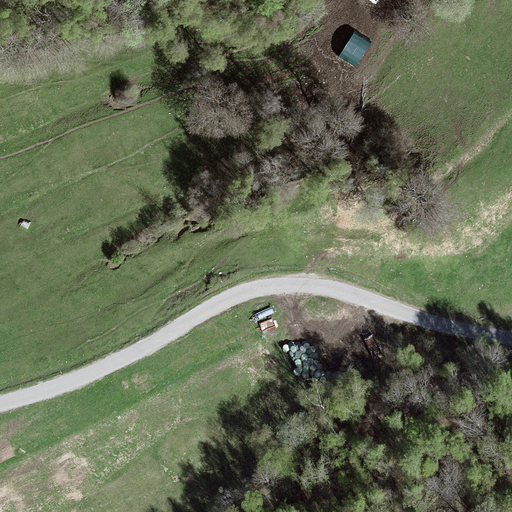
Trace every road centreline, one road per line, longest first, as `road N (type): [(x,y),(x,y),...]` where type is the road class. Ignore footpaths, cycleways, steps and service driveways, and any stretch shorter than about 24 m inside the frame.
road 1 (track): [(511,334),(423,324),(317,279),(220,308),(96,374),(0,397)]
road 2 (track): [(303,511),(371,438),(511,361)]
